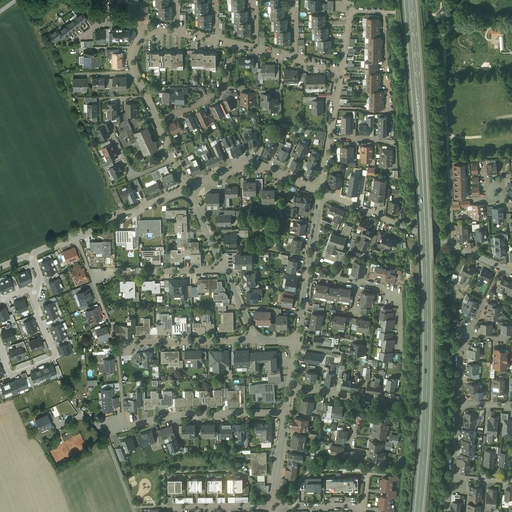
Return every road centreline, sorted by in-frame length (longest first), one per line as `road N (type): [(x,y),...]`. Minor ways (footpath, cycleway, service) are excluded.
road 1 (primary): [(408,0),(427,325),(418,511)]
road 2 (residential): [(287,413),(98,425)]
road 3 (residential): [(187,189),(52,245)]
road 4 (residential): [(320,192),(257,163),(187,189)]
road 5 (residential): [(452,246),(320,192)]
road 6 (residential): [(29,289),(53,355),(12,371),(0,346)]
road 7 (residential): [(458,404),(456,483),(511,481)]
road 8 (residential): [(253,335),(125,343)]
road 9 (residential): [(320,192),(341,69)]
road 10 (residential): [(232,43),(221,92),(156,122)]
road 11 (residential): [(224,269),(103,275)]
